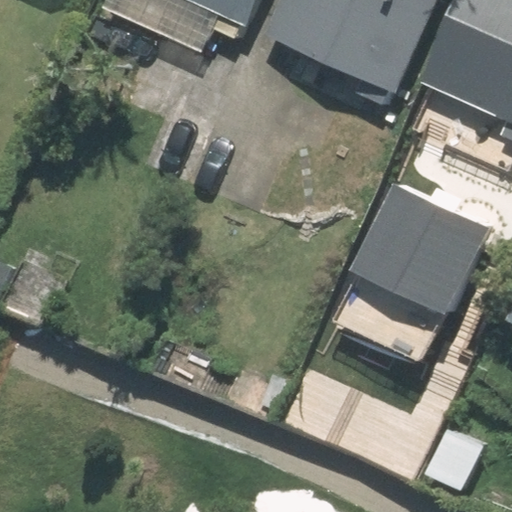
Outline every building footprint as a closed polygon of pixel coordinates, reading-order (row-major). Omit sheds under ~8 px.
[(256,0),(111,0),(104,19),(201,60),(217,21),(243,32),(256,0)] [(438,0),(283,0),(265,46),(400,99),(438,0)] [(511,0),(460,0),(418,91),(511,134),(511,0)] [(393,309),(446,332),(488,236),(390,192),(330,328),(376,348),(393,309)] [(511,314),(503,335),(511,338),(511,314)] [(491,451),(453,430),(424,483),(461,504),(491,451)]
